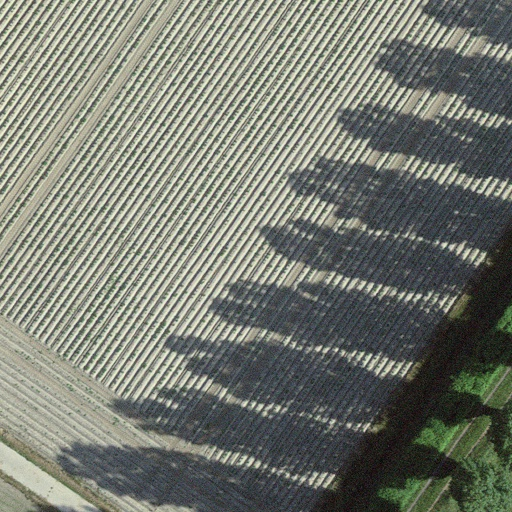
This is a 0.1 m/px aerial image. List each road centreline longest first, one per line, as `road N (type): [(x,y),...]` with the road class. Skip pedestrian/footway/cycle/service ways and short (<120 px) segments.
road 1 (track): [(326,511),(511,212)]
road 2 (track): [(441,511),(511,402)]
